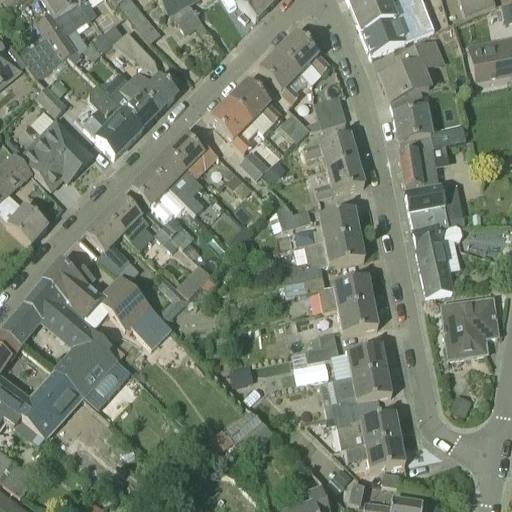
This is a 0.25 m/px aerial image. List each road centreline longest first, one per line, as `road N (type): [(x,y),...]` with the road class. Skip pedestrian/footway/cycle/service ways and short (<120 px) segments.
road 1 (residential): [(504,465),(465,463),(436,440),(355,96),(316,0)]
road 2 (residential): [(0,305),(61,230),(310,0)]
